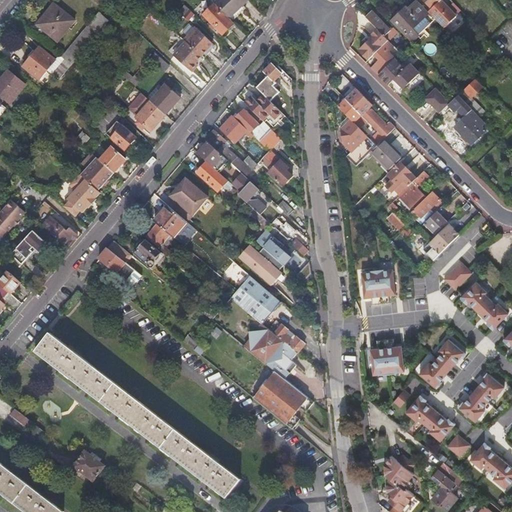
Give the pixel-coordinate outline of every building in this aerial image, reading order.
[(233,21),(242,12),(229,0),(221,0),(217,4),(233,21)] [(230,0),(243,12),(251,4),(246,0),(230,0)] [(423,0),(432,8),(441,0),(440,0),(423,0)] [(441,0),(432,8),(428,12),(436,20),(444,28),(456,16),(441,0)] [(408,9),(427,29),(436,20),(428,12),(417,1),(408,9)] [(231,31),(237,25),(233,21),(217,4),(216,4),(204,15),(223,35),(229,29),(231,31)] [(75,22),(54,5),(37,25),(58,42),(75,22)] [(392,22),(412,43),(418,37),(421,39),(424,36),(426,38),(429,36),(425,31),(427,29),(408,9),(406,7),(392,22)] [(388,41),(394,35),(371,11),(365,17),(377,30),(388,41)] [(103,30),(109,22),(99,14),(93,21),(103,30)] [(72,66),(103,30),(93,21),(62,58),(65,60),(72,66)] [(174,55),(193,74),(199,67),(196,64),(201,58),(210,48),(214,44),(200,30),(196,34),(188,42),(187,41),(186,43),(174,55)] [(376,53),(388,41),(377,30),(372,35),(370,32),(362,40),(366,44),(360,50),(369,60),(376,53)] [(397,56),(400,53),(396,50),(388,41),(376,53),(380,57),(379,59),(379,60),(382,62),(376,67),(381,72),(397,56)] [(401,55),(406,50),(401,45),(396,50),(400,53),(401,55)] [(55,61),(41,48),(24,67),(39,80),(55,61)] [(152,58),(167,71),(171,67),(156,54),(152,58)] [(379,74),(389,85),(407,66),(397,56),(381,72),(379,74)] [(165,73),(167,71),(152,58),(150,60),(165,73)] [(59,81),(72,66),(65,60),(53,75),(59,81)] [(257,89),(267,98),(271,102),(279,92),(274,87),(276,84),(274,82),(281,75),(285,78),(287,75),(284,71),(281,69),(279,71),(272,64),(265,73),(268,76),(257,89)] [(394,84),(401,90),(419,73),(410,64),(407,66),(389,85),(391,87),(393,85),(394,84)] [(25,86),(9,72),(0,82),(0,94),(10,104),(25,86)] [(127,73),(124,77),(130,82),(134,78),(127,73)] [(134,78),(130,82),(135,88),(139,83),(134,78)] [(458,95),(479,117),(485,112),(471,98),(482,87),(475,79),(458,95)] [(135,88),(130,82),(126,86),(133,91),(135,88)] [(151,102),(167,116),(182,99),(166,85),(151,102)] [(379,133),(385,139),(385,138),(392,131),(369,108),(373,105),(357,89),(346,100),(366,120),(379,133)] [(426,98),(440,113),(449,104),(435,89),(426,98)] [(458,95),(449,104),(456,111),(457,110),(465,117),(455,126),(470,143),(474,140),(475,141),(485,132),(484,131),(485,130),(484,129),(484,130),(481,128),(485,124),(479,117),(458,95)] [(252,97),(246,104),(264,121),(270,116),(276,122),(283,114),(271,102),(267,98),(261,105),(252,97)] [(358,127),(366,120),(346,100),(339,107),(351,120),(358,127)] [(153,132),(167,116),(151,102),(137,118),(141,121),(138,125),(143,129),(146,126),(153,132)] [(122,119),(110,108),(95,125),(107,135),(108,134),(119,122),(122,119)] [(244,111),(237,119),(252,133),(258,125),(244,111)] [(233,116),(221,129),(235,143),(245,132),(251,138),(254,136),(252,133),(237,119),(233,116)] [(352,152),(348,157),(357,166),(377,146),(371,140),(358,127),(351,120),(341,130),(343,142),(352,152)] [(125,127),(119,122),(108,134),(114,139),(127,152),(138,140),(125,127)] [(263,131),(256,138),(260,142),(272,129),(265,123),(260,128),(263,131)] [(270,151),(281,139),(272,129),(260,142),(270,151)] [(206,140),(209,143),(230,162),(235,155),(224,145),(227,141),(214,130),(206,140)] [(377,146),(385,139),(379,133),(371,140),(377,146)] [(84,135),(79,141),(83,145),(89,140),(84,135)] [(396,166),(401,162),(404,158),(385,138),(385,139),(377,146),(396,166)] [(209,143),(199,154),(211,165),(218,172),(224,165),(226,166),(230,162),(209,143)] [(101,161),(115,174),(127,161),(113,148),(101,161)] [(263,169),(282,187),(283,186),(293,176),(294,174),(270,151),(265,156),(258,164),(263,169)] [(98,159),(93,154),(83,166),(87,171),(98,159)] [(250,156),(238,169),(243,174),(246,177),(258,164),(250,156)] [(464,162),(469,167),(473,162),(468,158),(464,162)] [(87,171),(82,176),(96,189),(99,192),(104,186),(106,189),(112,183),(109,181),(115,174),(101,161),(98,159),(87,171)] [(396,166),(413,183),(417,178),(401,162),(396,166)] [(218,172),(211,165),(201,176),(218,192),(229,181),(218,172)] [(396,166),(388,174),(393,179),(387,185),(393,191),(405,180),(410,185),(413,183),(396,166)] [(413,183),(417,187),(419,186),(420,187),(430,176),(424,171),(417,178),(413,183)] [(82,176),(80,174),(68,187),(74,192),(66,202),(68,204),(64,208),(75,218),(79,213),(81,215),(86,209),(87,210),(94,203),(93,202),(101,193),(99,192),(96,189),(82,176)] [(233,185),(241,193),(251,182),(246,177),(243,174),(233,185)] [(174,200),(169,206),(188,223),(209,198),(186,179),(171,197),(174,200)] [(257,212),(260,215),(266,208),(253,196),(259,189),(251,182),(241,193),(239,195),(251,206),(257,212)] [(413,183),(410,185),(410,186),(400,196),(401,197),(411,207),(411,208),(424,195),(419,189),(417,188),(417,187),(413,183)] [(411,207),(401,197),(399,199),(404,204),(409,209),(411,207)] [(422,217),(434,204),(428,198),(416,211),(422,217)] [(0,235),(3,238),(26,213),(13,201),(0,215),(0,235)] [(293,210),(284,202),(280,206),(289,215),(293,210)] [(388,208),(397,217),(402,212),(393,203),(388,208)] [(169,206),(155,222),(175,238),(188,223),(169,206)] [(435,235),(447,223),(436,213),(425,224),(435,235)] [(50,220),(44,226),(67,247),(78,235),(71,228),(68,231),(56,220),(53,223),(50,220)] [(281,222),(276,227),(288,239),(293,233),(290,230),(292,228),(286,223),(284,225),(281,222)] [(406,225),(401,231),(410,240),(413,236),(415,234),(406,225)] [(429,245),(439,255),(459,236),(448,225),(429,245)] [(165,251),(164,252),(170,257),(173,253),(163,245),(169,238),(165,235),(166,233),(160,228),(156,233),(154,232),(149,238),(165,251)] [(13,255),(24,266),(38,251),(41,254),(50,245),(35,231),(13,255)] [(263,248),(271,239),(265,233),(263,234),(257,241),(263,248)] [(413,236),(410,240),(420,250),(423,246),(413,236)] [(305,256),(309,248),(298,238),(292,245),(305,256)] [(164,252),(147,239),(145,241),(162,255),(164,252)] [(264,248),(284,265),(291,257),(271,239),(263,248),(264,248)] [(148,266),(147,268),(161,279),(164,276),(154,268),(163,256),(162,255),(145,241),(142,241),(138,246),(139,248),(137,250),(138,251),(135,255),(148,266)] [(111,247),(109,249),(127,264),(133,257),(114,243),(111,247)] [(239,257),(245,263),(255,251),(249,246),(239,257)] [(278,271),(284,265),(264,248),(263,248),(258,254),(255,251),(245,263),(272,285),(282,274),(278,271)] [(109,249),(99,261),(116,275),(120,270),(137,284),(144,278),(135,270),(127,264),(109,249)] [(468,279),(474,273),(469,268),(462,262),(456,268),(468,279)] [(224,280),(238,292),(250,276),(236,265),(224,280)] [(451,273),(462,284),(468,279),(456,268),(451,273)] [(381,297),(381,304),(390,303),(389,296),(396,295),(394,270),(378,271),(381,297)] [(381,297),(378,271),(362,273),(365,299),(372,298),(373,305),(381,304),(381,297)] [(21,284),(9,273),(0,283),(0,285),(11,296),(21,284)] [(445,279),(456,290),(462,284),(451,273),(445,279)] [(238,292),(231,299),(258,321),(266,311),(276,299),(250,276),(238,292)] [(479,312),(492,299),(486,294),(488,292),(477,281),(462,297),(468,303),(469,302),(479,312)] [(13,308),(18,302),(11,296),(0,285),(0,314),(0,315),(4,311),(1,309),(8,303),(13,308)] [(220,298),(225,302),(230,295),(225,291),(220,298)] [(494,329),(510,313),(499,303),(497,304),(492,299),(479,312),(489,322),(488,323),(494,329)] [(258,321),(263,325),(271,315),(266,311),(258,321)] [(272,333),(298,354),(305,345),(294,336),(291,339),(286,334),(289,331),(282,325),(277,332),(274,330),(272,333)] [(246,348),(275,371),(286,380),(296,366),(291,362),(298,354),(272,333),(264,326),(259,333),(251,332),(252,341),(246,348)] [(291,339),(294,336),(289,331),(286,334),(291,339)] [(209,456),(50,334),(35,353),(84,390),(144,436),(205,483),(225,499),(240,480),(209,456)] [(437,358),(450,369),(460,357),(462,358),(466,353),(449,338),(439,350),(442,352),(437,358)] [(386,340),(389,373),(405,371),(402,346),(395,346),(394,339),(386,340)] [(389,373),(386,340),(377,341),(378,348),(371,349),(374,375),(389,373)] [(198,347),(194,351),(200,356),(204,352),(198,347)] [(440,381),(450,369),(437,358),(432,364),(429,362),(420,373),(437,388),(442,382),(440,381)] [(261,389),(254,398),(294,430),(301,421),(295,416),(301,408),(307,412),(315,403),(286,380),(275,371),(268,381),(266,380),(260,388),(261,389)] [(485,379),(475,391),(488,402),(493,396),(495,398),(505,387),(488,372),(483,377),(485,379)] [(404,389),(393,402),(400,407),(410,395),(404,389)] [(488,402),(475,391),(465,403),(463,401),(459,407),(476,421),(485,410),(483,408),(488,402)] [(420,395),(406,412),(417,421),(419,419),(425,424),(436,411),(426,402),(427,400),(420,395)] [(27,426),(31,421),(14,408),(9,413),(27,426)] [(436,411),(425,424),(431,429),(429,431),(440,441),(455,424),(448,418),(447,420),(436,411)] [(448,447),(454,452),(465,440),(458,434),(448,447)] [(465,440),(454,452),(461,457),(471,445),(465,440)] [(490,471),(501,457),(490,448),(491,447),(484,442),(470,459),(481,468),(484,466),(490,471)] [(105,466),(86,451),(75,466),(94,481),(105,466)] [(387,511),(404,511),(410,506),(406,503),(413,495),(406,489),(411,483),(407,480),(412,473),(409,471),(414,464),(401,454),(396,461),(390,456),(382,465),(383,475),(388,479),(384,484),(385,492),(390,496),(386,501),(393,506),(387,511)] [(501,457),(490,471),(495,476),(493,478),(505,488),(511,478),(511,465),(511,466),(501,457)] [(63,511),(0,463),(0,493),(24,511),(63,511)] [(450,481),(456,473),(447,465),(435,479),(444,487),(434,499),(447,510),(457,498),(450,491),(455,485),(450,481)]
